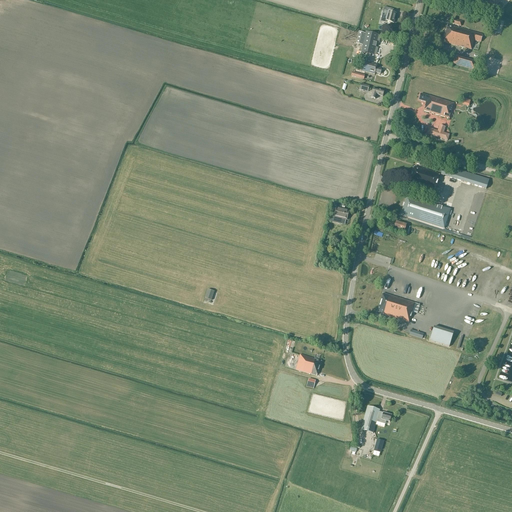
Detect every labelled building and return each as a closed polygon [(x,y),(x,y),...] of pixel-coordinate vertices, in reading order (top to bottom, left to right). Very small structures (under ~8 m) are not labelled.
[(384,7),(382,15),(387,16),(385,21),(394,23),(396,13),(390,12),(391,9),(384,7)] [(443,42),(471,50),(474,41),(481,43),(483,35),(453,27),(453,25),(448,24),(444,38),(445,38),(443,42)] [(361,52),(374,55),(378,35),(366,32),(365,34),(359,32),(356,44),(362,45),(361,52)] [(476,62),(455,56),(453,64),(474,70),(476,62)] [(380,74),(381,70),(376,68),(377,65),(363,61),(360,71),(375,74),(375,73),(380,74)] [(376,95),(382,96),(384,92),(373,89),(370,98),(375,99),(376,95)] [(449,119),(453,104),(421,94),(418,101),(426,104),(425,107),(424,111),(449,119)] [(461,136),(465,118),(460,117),(456,135),(461,136)] [(445,127),(439,125),(438,131),(429,128),(427,134),(447,141),(449,136),(443,134),(445,127)] [(486,189),(489,180),(444,166),(441,175),(486,189)] [(421,169),(414,167),(408,184),(435,192),(439,180),(438,180),(440,174),(421,168),(421,169)] [(407,196),(405,204),(404,204),(403,205),(404,206),(401,215),(444,229),(450,210),(407,196)] [(329,222),(345,226),(346,220),(349,211),(344,210),(345,206),(332,202),(331,207),(332,207),(329,222)] [(406,225),(396,222),(394,228),(404,231),(406,225)] [(206,290),(204,299),(212,301),(214,291),(206,290)] [(383,294),(378,308),(377,312),(383,314),(383,315),(409,323),(415,304),(383,294)] [(449,347),(453,333),(434,327),(429,341),(449,347)] [(422,339),(423,334),(411,330),(409,335),(422,339)] [(318,372),(321,361),(300,355),(296,370),(317,376),(318,372)] [(315,380),(308,379),(307,385),(314,387),(315,380)] [(368,407),(361,430),(373,434),(377,422),(380,423),(381,420),(389,422),(391,415),(383,413),(379,412),(379,410),(368,407)] [(377,439),(374,450),(381,452),(384,441),(377,439)] [(368,455),(370,456),(372,446),(366,445),(365,452),(358,451),(357,456),(367,458),(368,455)]
